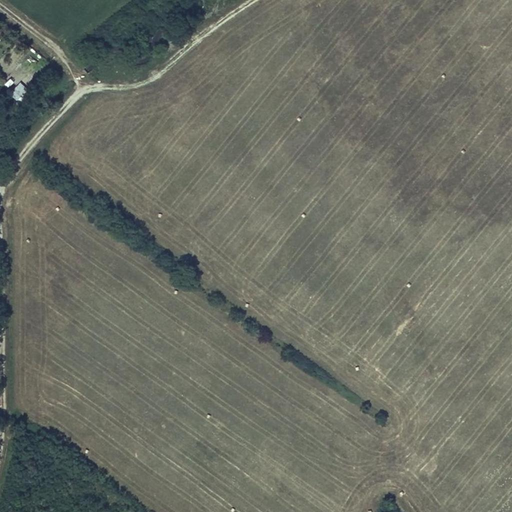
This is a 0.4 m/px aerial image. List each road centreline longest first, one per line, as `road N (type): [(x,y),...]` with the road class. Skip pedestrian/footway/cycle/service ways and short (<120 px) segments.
road 1 (track): [(0,192),(82,87),(66,55),(0,2)]
road 2 (track): [(246,0),(144,73),(82,87)]
